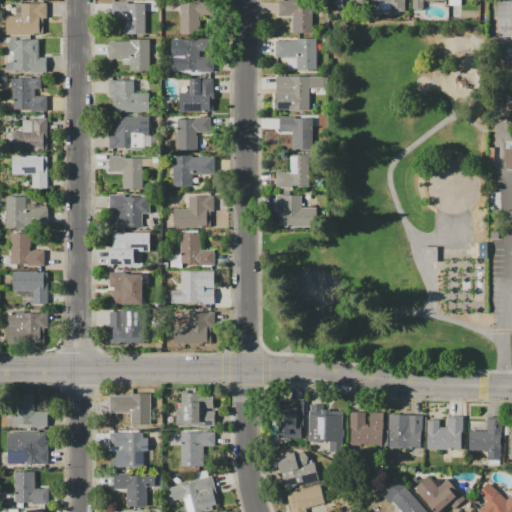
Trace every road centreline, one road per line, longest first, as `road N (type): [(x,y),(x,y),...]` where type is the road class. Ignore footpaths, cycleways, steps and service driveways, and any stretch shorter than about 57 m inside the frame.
road 1 (residential): [(511,387),(395,384),(324,372),(0,371)]
road 2 (residential): [(245,0),(245,434),(257,511)]
road 3 (residential): [(76,0),(80,511)]
